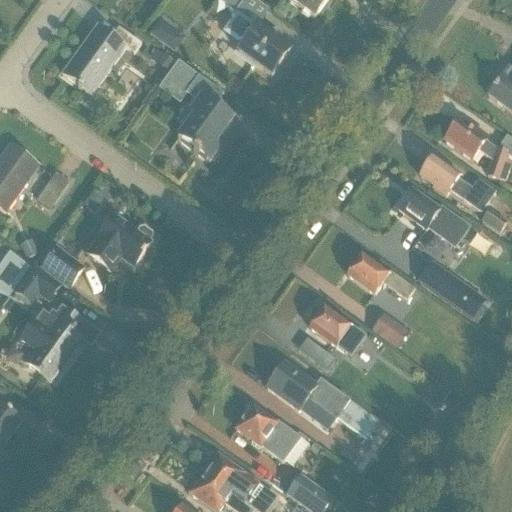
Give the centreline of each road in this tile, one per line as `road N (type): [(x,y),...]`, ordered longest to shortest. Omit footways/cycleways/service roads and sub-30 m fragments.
road 1 (secondary): [(246,268),(439,0)]
road 2 (residential): [(246,268),(1,82)]
road 3 (secondary): [(69,511),(246,268)]
